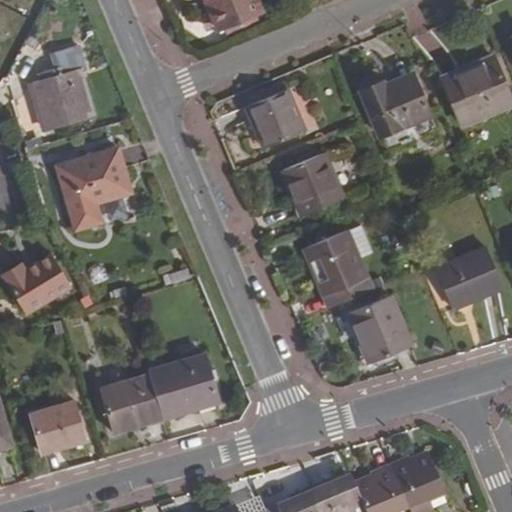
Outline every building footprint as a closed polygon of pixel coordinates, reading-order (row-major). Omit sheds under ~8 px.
[(256,12),(251,0),(201,0),(214,30),(256,12)] [(58,75),(31,82),(45,131),(93,117),(87,98),(90,97),(85,81),(83,82),(79,68),(85,66),(79,45),(51,54),(58,75)] [(507,106),(488,58),(471,65),(473,72),(441,86),(457,127),(507,106)] [(471,65),(438,80),(441,86),(473,72),(471,65)] [(378,82),(356,91),(374,136),(425,116),(408,74),(379,86),(378,82)] [(299,131),(281,89),(240,105),(258,148),(299,131)] [(80,167),(59,173),(75,229),(101,221),(95,203),(131,192),(118,148),(78,160),(80,167)] [(336,199),(316,153),(278,170),(296,216),(336,199)] [(56,166),(59,173),(80,167),(78,160),(56,166)] [(341,232),(301,249),(325,308),(365,291),(341,232)] [(498,287),(481,249),(431,269),(447,308),(498,287)] [(21,263),(1,274),(25,314),(71,286),(51,254),(25,269),(21,263)] [(404,346),(383,297),(342,313),(363,363),(404,346)] [(205,352),(148,370),(150,374),(163,419),(220,401),(205,352)] [(163,419),(150,374),(99,388),(112,433),(163,419)] [(74,401),(31,414),(42,453),(86,441),(74,401)] [(0,408),(0,448),(11,446),(0,408)] [(408,509),(445,493),(428,454),(409,462),(407,457),(390,464),(408,509)] [(400,511),(408,509),(390,464),(370,472),(372,476),(355,484),(366,511),(400,511)] [(322,511),(366,511),(355,484),(351,475),(338,481),(333,483),(331,478),(312,486),(322,511)] [(278,511),(322,511),(312,486),(293,494),(295,499),(290,501),(276,507),(278,511)] [(263,511),(256,496),(233,506),(235,511),(263,511)]
